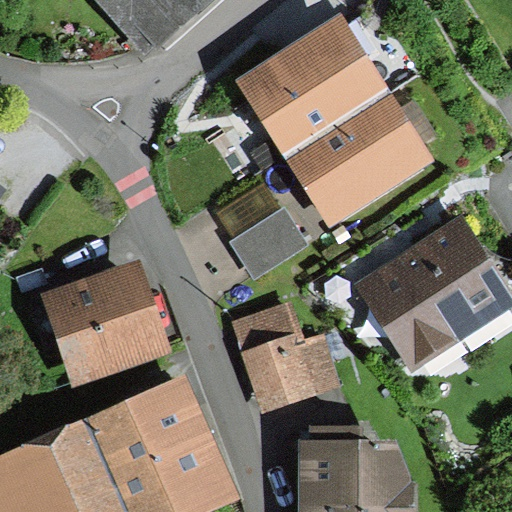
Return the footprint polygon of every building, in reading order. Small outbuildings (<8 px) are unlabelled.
[(207,0),(107,0),(152,50),(207,0)] [(396,87),(349,14),(242,82),(289,155),(396,87)] [(443,161),(396,87),(289,155),(336,229),(443,161)] [(319,240),(293,201),(238,238),(264,277),(319,240)] [(511,309),(511,278),(469,212),(362,280),(420,369),(511,309)] [(170,356),(138,263),(37,297),(70,391),(170,356)] [(353,384),(333,331),(314,339),(299,300),(238,322),(272,414),(353,384)] [(215,511),(239,502),(184,378),(0,458),(0,511),(215,511)] [(426,511),(426,476),(402,434),(311,434),(311,511),(426,511)]
